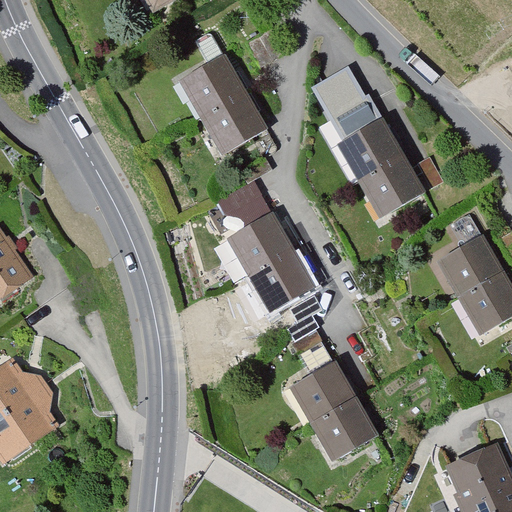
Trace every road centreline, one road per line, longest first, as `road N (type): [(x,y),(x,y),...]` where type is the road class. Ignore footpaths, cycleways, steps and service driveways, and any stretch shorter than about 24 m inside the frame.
road 1 (tertiary): [(7,0),(121,217),(156,320),(153,511)]
road 2 (residential): [(345,0),(511,166)]
